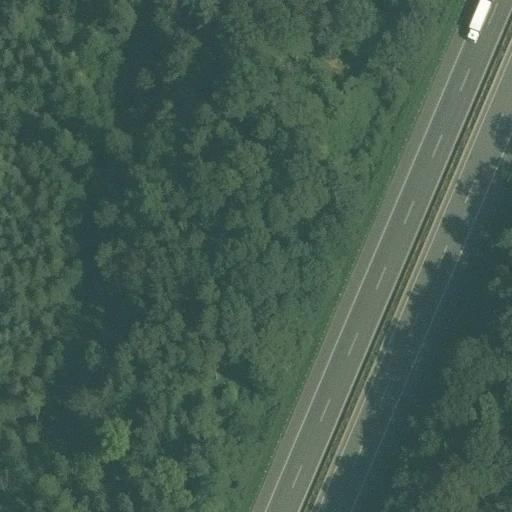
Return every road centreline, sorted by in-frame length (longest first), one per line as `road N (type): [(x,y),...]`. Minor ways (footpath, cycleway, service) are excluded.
road 1 (motorway): [(487,0),(272,511)]
road 2 (motorway): [(342,511),(511,107)]
